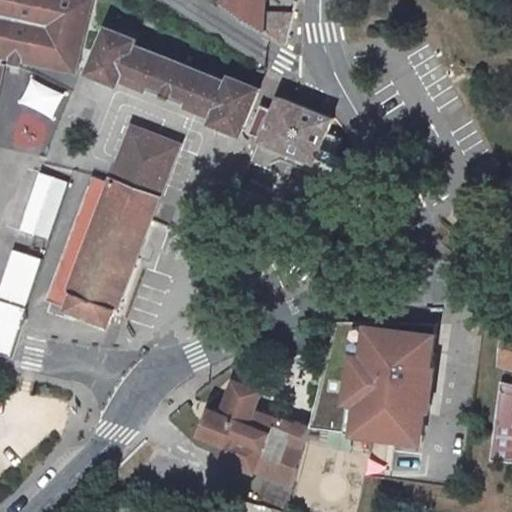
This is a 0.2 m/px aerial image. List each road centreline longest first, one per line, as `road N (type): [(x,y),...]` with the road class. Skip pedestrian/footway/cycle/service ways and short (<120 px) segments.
road 1 (residential): [(148,380),(292,313),(436,288)]
road 2 (residential): [(331,78),(417,224),(436,288)]
road 3 (unclassified): [(39,511),(117,431),(148,380)]
road 4 (residential): [(331,78),(290,64),(188,0)]
